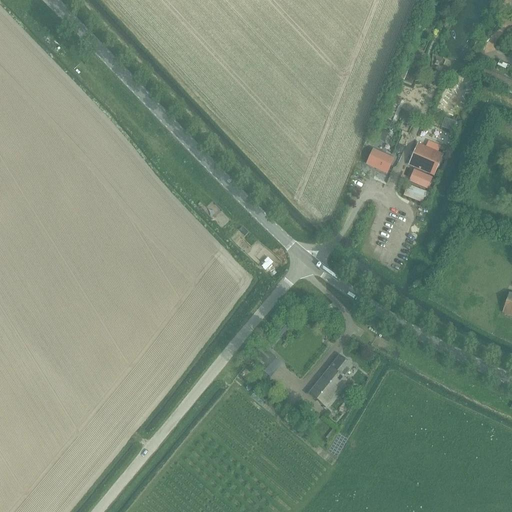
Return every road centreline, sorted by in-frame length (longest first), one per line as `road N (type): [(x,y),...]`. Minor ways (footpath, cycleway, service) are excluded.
road 1 (tertiary): [(305,259),(51,0)]
road 2 (unclassified): [(97,511),(305,259)]
road 3 (tertiary): [(511,381),(399,323),(305,259)]
